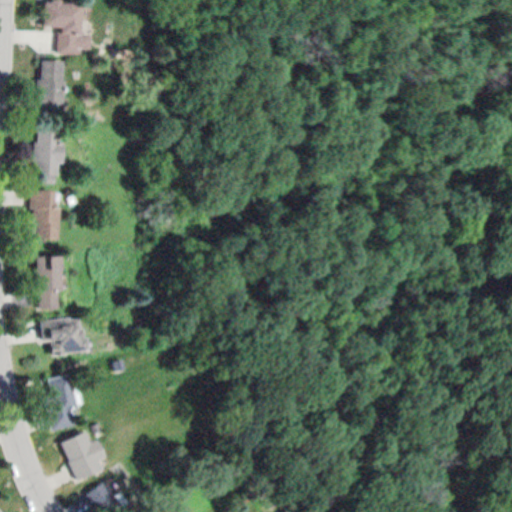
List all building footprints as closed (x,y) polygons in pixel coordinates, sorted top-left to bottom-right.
[(36,0),(34,21),(59,23),(57,48),(78,50),(83,0),(36,0)] [(30,93),(31,57),(62,58),(61,94),(30,93)] [(35,129),(36,177),(63,177),(62,128),(35,129)] [(28,186),(60,187),(58,235),(43,234),(44,218),(27,218),(28,186)] [(34,254),(40,306),(62,304),(57,252),(34,254)] [(42,322),(88,314),(94,344),(58,351),(56,341),(46,343),(42,322)] [(51,375),(57,395),(42,399),(50,429),(76,422),(71,402),(83,399),(75,369),(51,375)] [(62,442),(89,429),(107,467),(79,480),(62,442)] [(121,511),(121,485),(90,485),(90,511),(121,511)]
